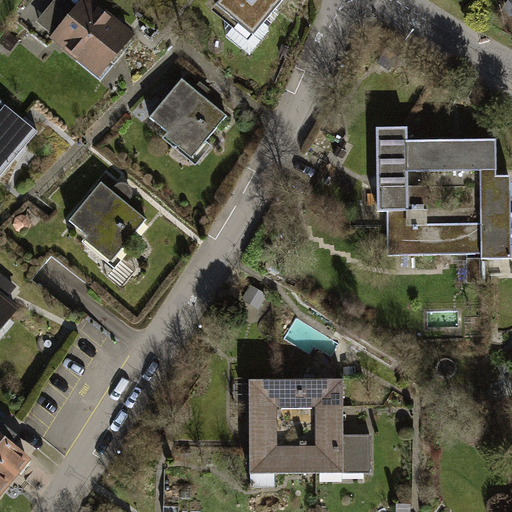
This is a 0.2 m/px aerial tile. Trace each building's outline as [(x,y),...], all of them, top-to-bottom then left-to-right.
[(285,3),(280,0),(220,0),(207,14),(249,43),(285,3)] [(50,48),(94,86),(132,43),(88,4),(50,48)] [(148,132),(198,166),(231,116),(182,83),(148,132)] [(0,149),(24,126),(0,101),(0,149)] [(457,133),(499,134),(499,122),(457,121),(457,133)] [(403,130),(367,130),(368,215),(379,215),(403,215),(403,171),(403,146),(403,130)] [(493,145),(403,146),(403,171),(473,171),(493,171),(493,145)] [(493,171),(473,171),(473,227),(473,259),(511,259),(511,179),(493,179),(493,171)] [(60,229),(105,275),(156,224),(111,178),(60,229)] [(403,215),(379,215),(379,259),(473,259),(473,227),(403,227),(403,215)] [(250,285),(241,299),(258,309),(266,295),(250,285)] [(0,340),(19,314),(0,300),(0,340)] [(346,382),(252,383),(281,409),(318,411),(346,382)] [(346,382),(318,411),(318,448),(347,477),(346,382)] [(281,409),(252,383),(252,479),(282,449),(281,409)] [(0,503),(28,470),(0,445),(0,503)] [(318,448),(282,449),(252,479),(347,477),(318,448)] [(246,511),(165,462),(164,507),(179,508),(178,511),(246,511)]
